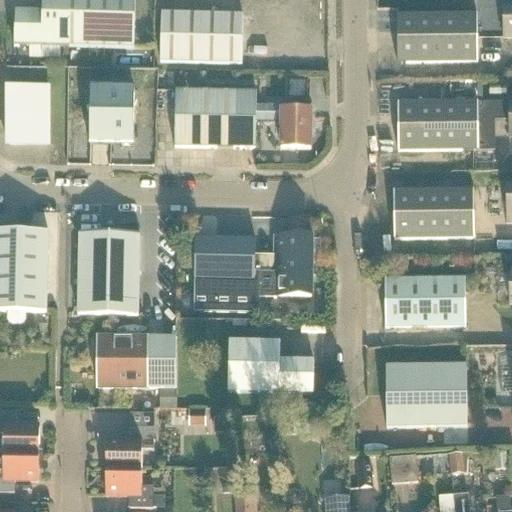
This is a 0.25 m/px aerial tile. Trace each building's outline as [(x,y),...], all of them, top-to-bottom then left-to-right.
[(134,51),(135,0),(42,0),(42,15),(14,14),(13,48),(134,51)] [(503,40),(511,39),(511,10),(503,10),(503,40)] [(161,16),(160,65),(242,67),(243,18),(161,16)] [(397,18),(397,66),(478,65),(477,17),(397,18)] [(10,146),(46,147),(46,89),(10,90),(10,146)] [(133,148),(134,91),(90,90),(89,147),(133,148)] [(255,106),(255,96),(174,95),(173,150),(254,152),(255,121),(255,106)] [(397,106),(398,154),(478,153),(478,105),(397,106)] [(255,121),(282,122),(282,112),(282,107),(255,106),(255,121)] [(311,152),(311,113),(282,112),(282,122),(281,151),(311,152)] [(394,242),(474,242),(473,193),(393,194),(394,242)] [(0,233),(0,314),(46,315),(48,235),(0,233)] [(138,319),(139,237),(79,236),(77,318),(138,319)] [(255,257),(255,242),(195,241),(193,313),(259,315),(260,275),(274,275),(274,283),(275,283),(275,299),(310,300),(310,283),(311,283),(312,240),(275,239),(274,258),(255,257)] [(385,331),(465,330),(465,282),(384,283),(385,331)] [(97,392),(147,392),(147,391),(175,391),(175,341),(99,341),(99,340),(97,340),(97,392)] [(229,344),(228,395),(313,397),(313,364),(279,363),(280,345),(229,344)] [(467,430),(466,369),(385,370),(386,431),(467,430)] [(206,430),(206,413),(188,413),(188,430),(206,430)] [(16,415),(0,414),(0,436),(3,437),(3,455),(38,456),(39,428),(15,427),(16,415)] [(154,431),(129,430),(129,443),(106,442),(105,470),(141,471),(141,452),(153,453),(154,431)] [(509,472),(507,453),(493,455),(495,474),(509,472)] [(14,483),(38,484),(38,456),(3,455),(0,455),(0,495),(14,496),(14,483)] [(450,477),(462,476),(460,456),(448,457),(450,477)] [(358,490),(370,489),(368,459),(356,460),(358,490)] [(391,487),(417,485),(415,459),(389,461),(391,487)] [(105,470),(105,498),(129,499),(128,511),(152,511),(153,489),(140,489),(141,471),(105,470)] [(469,511),(468,496),(451,498),(451,511),(469,511)] [(451,511),(451,498),(437,499),(437,511),(451,511)] [(510,511),(509,498),(496,500),(496,511),(510,511)] [(234,511),(253,511),(253,499),(234,500),(234,511)] [(324,511),(348,511),(347,500),(324,502),(324,511)]
